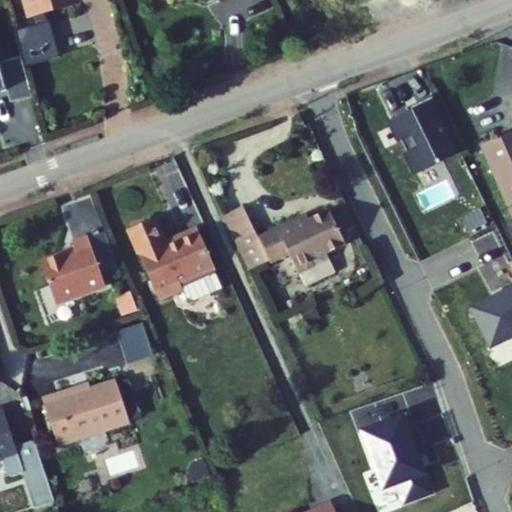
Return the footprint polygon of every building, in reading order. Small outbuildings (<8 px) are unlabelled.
[(80,4),(79,0),(23,0),(29,18),(34,17),(46,14),(80,4)] [(34,17),(36,24),(49,21),(46,14),(34,17)] [(18,28),(28,65),(61,57),(51,20),(49,21),(36,24),(18,28)] [(33,94),(21,55),(7,59),(19,98),(33,94)] [(19,98),(7,59),(0,60),(0,61),(8,88),(11,101),(19,98)] [(511,138),(498,145),(511,176),(511,138)] [(297,226),(264,241),(276,269),(295,261),(307,288),(323,281),(317,267),(353,251),(336,214),(300,231),(297,226)] [(252,215),(234,223),(258,277),(276,269),(264,241),(252,215)] [(173,218),(144,231),(178,305),(206,292),(209,297),(216,301),(241,290),(214,233),(186,245),(173,218)] [(91,248),(57,261),(72,303),(122,285),(105,237),(89,243),(91,248)] [(298,275),(283,280),(288,295),(303,290),(298,275)] [(511,285),(503,289),(505,293),(511,306),(511,285)] [(511,338),(511,306),(505,293),(472,310),(491,349),(511,338)] [(72,390),(54,396),(72,446),(144,420),(129,377),(103,386),(74,397),(72,390)] [(101,380),(72,390),(74,397),(103,386),(101,380)] [(0,464),(17,459),(34,452),(18,406),(0,413),(2,417),(0,417),(0,464)] [(413,416),(398,421),(367,432),(385,486),(400,481),(406,500),(423,494),(430,492),(418,456),(426,453),(413,416)] [(34,452),(17,459),(21,469),(38,463),(34,452)] [(331,511),(322,490),(306,497),(307,501),(289,509),(283,497),(266,504),(269,511),(331,511)]
